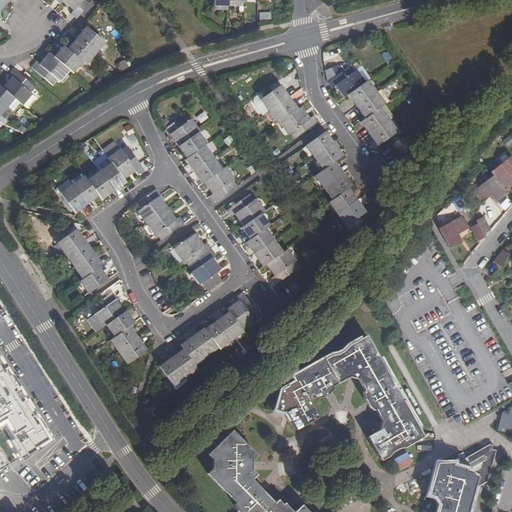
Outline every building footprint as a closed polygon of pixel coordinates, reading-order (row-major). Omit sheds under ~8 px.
[(63,0),(62,2),(73,12),(71,14),(76,19),(89,5),(83,0),(63,0)] [(86,27),(77,38),(95,53),(104,43),(86,27)] [(77,38),(67,50),(81,62),(86,65),(95,53),(77,38)] [(63,46),(53,57),(69,70),(72,73),(81,62),(67,50),(63,46)] [(36,61),(31,66),(53,85),(57,80),(59,82),(69,70),(53,57),(49,53),(39,64),(36,61)] [(349,67),(327,84),(331,90),(335,87),(344,98),(348,95),(364,84),(356,72),(354,73),(349,67)] [(13,79),(4,90),(16,101),(24,108),(33,97),(31,95),(36,89),(15,71),(10,76),(13,79)] [(364,84),(348,95),(357,107),(377,93),(368,81),(364,84)] [(0,86),(0,106),(6,112),(16,101),(4,90),(0,86)] [(288,98),(279,87),(262,99),(259,94),(254,99),(254,102),(255,105),(263,117),(268,112),(288,98)] [(377,93),(357,107),(365,119),(379,109),(385,105),(377,93)] [(288,98),(268,112),(277,125),(279,123),(296,111),(288,98)] [(296,111),(279,123),(288,135),(290,133),(294,139),(317,122),(313,117),(308,120),(300,108),(296,111)] [(365,119),(360,123),(369,134),(388,121),(379,109),(365,119)] [(172,133),(181,144),(201,130),(203,129),(194,118),(190,120),(185,115),(167,128),(171,134),(172,133)] [(388,121),(369,134),(378,147),(397,134),(388,121)] [(201,130),(181,144),(189,157),(205,146),(210,142),(211,142),(203,129),(201,130)] [(325,133),(304,147),(313,159),(333,145),(325,133)] [(506,147),(511,143),(511,136),(503,140),(506,147)] [(333,145),(313,159),(322,171),(334,162),(342,157),(333,145)] [(118,149),(106,156),(111,164),(121,178),(133,169),(136,173),(142,170),(126,146),(119,150),(118,149)] [(189,157),(186,159),(195,171),(214,158),(205,146),(189,157)] [(493,175),(506,190),(511,185),(511,175),(511,174),(511,173),(511,156),(492,173),(493,175)] [(214,158),(195,171),(203,184),(205,182),(223,170),(214,158)] [(322,171),(315,176),(324,188),(343,174),(334,162),(322,171)] [(111,164),(99,172),(114,192),(126,184),(121,178),(111,164)] [(210,197),(214,203),(237,187),(233,181),(235,179),(226,167),(223,170),(205,182),(214,194),(210,197)] [(99,172),(87,181),(98,196),(101,201),(114,192),(99,172)] [(343,174),(324,188),(332,201),(348,189),(352,187),(343,174)] [(492,195),(498,201),(508,193),(506,190),(493,175),(474,191),(483,202),(492,195)] [(84,177),(72,185),(87,205),(98,196),(87,181),(84,177)] [(72,185),(60,194),(74,214),(87,205),(72,185)] [(332,201),(328,203),(336,215),(357,201),(348,189),(332,201)] [(137,213),(146,224),(168,209),(159,198),(161,196),(157,190),(138,204),(142,209),(137,213)] [(234,216),(243,227),(260,215),(263,213),(255,201),(253,202),(249,195),(225,212),(230,218),(234,216)] [(357,201),(336,215),(345,228),(365,213),(357,201)] [(168,209),(146,224),(154,236),(157,235),(161,241),(183,225),(180,219),(176,221),(168,209)] [(243,227),(241,229),(249,241),(265,230),(269,227),(260,215),(243,227)] [(439,229),(450,249),(462,242),(458,234),(468,228),(461,216),(439,229)] [(479,224),(484,234),(492,230),(485,216),(477,221),(479,224)] [(471,228),(478,241),(486,237),(484,234),(479,224),(471,228)] [(57,243),(66,255),(86,241),(77,229),(57,243)] [(249,241),(245,244),(254,256),(274,242),(265,230),(249,241)] [(183,260),(188,266),(211,249),(206,243),(202,246),(194,235),(173,250),(181,261),(183,260)] [(86,241),(66,255),(75,267),(94,253),(86,241)] [(274,242),(254,256),(262,268),(265,266),(282,254),(274,242)] [(211,249),(188,266),(193,273),(190,274),(199,285),(201,283),(206,290),(220,280),(215,273),(219,270),(212,259),(215,256),(211,249)] [(282,254),(265,266),(274,278),(270,281),(274,287),(297,270),(293,264),(295,263),(286,250),(282,254)] [(494,262),(501,268),(510,255),(503,250),(494,262)] [(94,253),(75,267),(83,279),(100,268),(103,266),(94,253)] [(83,279),(80,282),(88,294),(108,280),(100,268),(83,279)] [(39,274),(35,276),(39,283),(43,280),(39,274)] [(239,301),(227,309),(229,312),(242,331),(254,322),(253,320),(259,315),(243,293),(237,297),(239,301)] [(93,316),(102,329),(106,326),(123,313),(114,301),(116,300),(112,294),(93,307),(98,313),(93,316)] [(458,413),(465,425),(511,397),(511,381),(507,385),(501,374),(511,368),(511,366),(477,304),(403,341),(447,420),(458,413)] [(123,313),(106,326),(114,338),(130,327),(133,324),(125,312),(123,313)] [(229,312),(217,321),(231,341),(244,332),(242,331),(229,312)] [(217,321),(205,330),(218,348),(219,349),(231,341),(217,321)] [(114,338),(109,341),(118,353),(138,339),(130,327),(114,338)] [(203,328),(191,337),(206,357),(218,348),(205,330),(203,328)] [(367,437),(382,461),(388,457),(393,452),(399,449),(406,448),(424,437),(403,401),(387,375),(387,373),(365,336),(348,346),(345,351),(338,355),(332,356),(295,377),(298,382),(282,391),(270,411),(279,416),(290,434),(319,418),(309,400),(314,397),(315,399),(322,398),(328,394),(334,389),(333,387),(349,378),(359,380),(365,390),(363,392),(365,401),(368,407),(374,411),(377,410),(383,421),(379,429),(367,437)] [(191,337),(180,345),(182,349),(194,366),(206,357),(191,337)] [(138,339),(118,353),(127,365),(146,351),(138,339)] [(182,349),(170,358),(184,378),(197,369),(194,366),(182,349)] [(0,470),(52,437),(24,392),(21,394),(17,389),(20,387),(0,355),(0,470)] [(170,358),(158,367),(172,387),(184,378),(170,358)] [(212,459),(212,470),(207,474),(236,503),(234,504),(235,506),(236,508),(239,511),(309,511),(302,505),(294,511),(292,511),(284,503),(282,504),(278,500),(274,503),(251,480),(256,475),(251,469),(251,460),(257,454),(234,431),(208,455),(212,459)] [(435,496),(440,505),(438,511),(467,511),(475,486),(479,487),(487,482),(495,450),(492,449),(493,445),(489,444),(456,463),(455,466),(453,466),(453,464),(438,464),(429,495),(435,496)]
